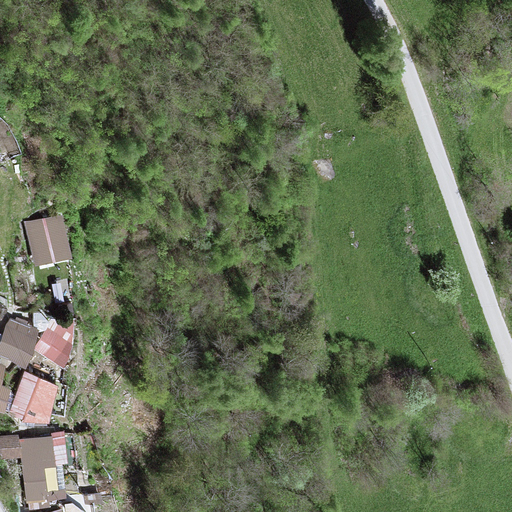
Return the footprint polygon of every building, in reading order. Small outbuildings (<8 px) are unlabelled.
[(45,217),(13,224),(22,268),(55,262),(45,217)] [(32,342),(61,358),(74,335),(45,319),(32,342)] [(13,325),(0,321),(0,359),(3,361),(13,325)] [(22,362),(6,405),(44,419),(60,376),(22,362)] [(47,436),(10,441),(18,503),(55,499),(47,436)] [(5,437),(0,437),(0,461),(8,460),(5,437)]
